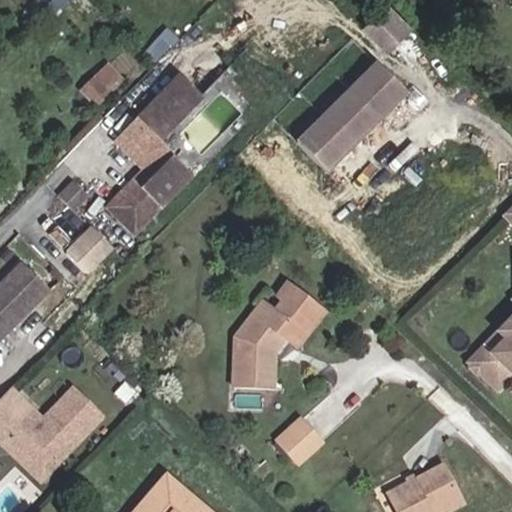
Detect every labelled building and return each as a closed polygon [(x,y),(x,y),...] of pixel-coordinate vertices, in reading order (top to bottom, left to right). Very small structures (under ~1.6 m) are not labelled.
[(383,8),(378,13),(361,29),(385,52),(406,31),(383,8)] [(369,58),(296,144),(331,174),(405,89),(369,58)] [(95,109),(125,80),(109,63),(79,92),(95,109)] [(164,153),(154,142),(199,98),(177,76),(113,142),(140,170),(103,208),(107,211),(164,153)] [(206,105),(216,95),(209,88),(199,98),(206,105)] [(107,211),(129,234),(187,176),(164,153),(107,211)] [(71,215),(85,201),(74,189),(60,203),(71,215)] [(511,204),(502,215),(511,225),(511,204)] [(64,251),(87,275),(114,248),(91,225),(64,251)] [(0,290),(0,333),(3,331),(9,337),(48,298),(20,270),(0,290)] [(231,339),(227,386),(268,390),(271,350),(280,337),(289,324),(296,329),(302,334),(319,312),(283,284),(271,300),(277,305),(273,311),(260,301),(231,339)] [(511,319),(496,336),(500,340),(491,349),(487,345),(468,364),(470,365),(470,369),(476,375),(480,375),(495,391),(511,375),(511,374),(511,319)] [(280,337),(287,342),(296,329),(289,324),(280,337)] [(280,392),(233,392),(233,407),(279,408),(280,392)] [(15,407),(0,422),(0,452),(13,439),(24,449),(16,457),(30,471),(53,470),(96,425),(66,396),(36,428),(15,407)] [(274,445),(295,467),(321,442),(300,420),(274,445)] [(13,439),(0,452),(36,488),(53,470),(30,471),(16,457),(24,449),(13,439)] [(242,462),(250,455),(241,446),(233,453),(242,462)] [(396,511),(450,511),(462,506),(441,466),(387,494),(396,511)] [(207,511),(165,476),(133,511),(207,511)]
